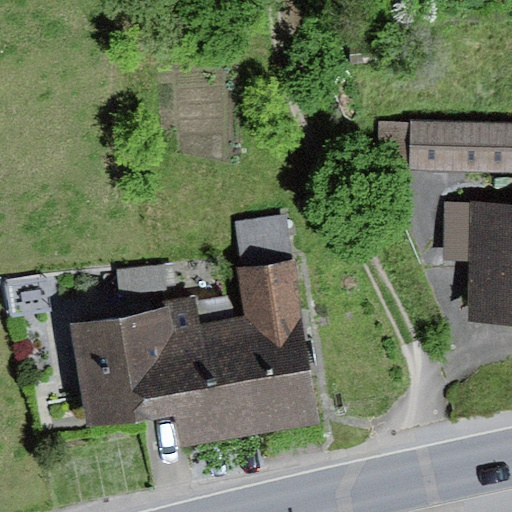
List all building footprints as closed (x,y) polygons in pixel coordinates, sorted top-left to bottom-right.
[(511,126),(377,122),(376,167),(412,168),(412,172),(511,174),(511,126)] [(470,256),(471,205),(445,204),(444,256),(470,256)] [(511,205),(471,205),(470,256),(469,328),(511,328),(511,205)] [(240,323),(257,441),(320,431),(288,216),(237,223),(252,321),(240,323)] [(119,272),(121,297),(168,293),(166,268),(119,272)] [(198,306),(165,312),(182,422),(188,450),(257,441),(240,323),(201,330),(198,306)] [(165,312),(71,326),(89,436),(182,422),(165,312)]
